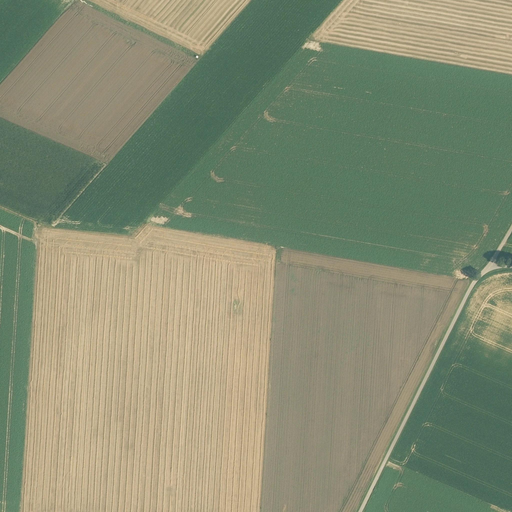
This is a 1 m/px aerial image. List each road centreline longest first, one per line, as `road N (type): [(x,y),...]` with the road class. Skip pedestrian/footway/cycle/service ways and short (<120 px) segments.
road 1 (track): [(359,511),(469,288),(492,267)]
road 2 (track): [(78,0),(206,61)]
